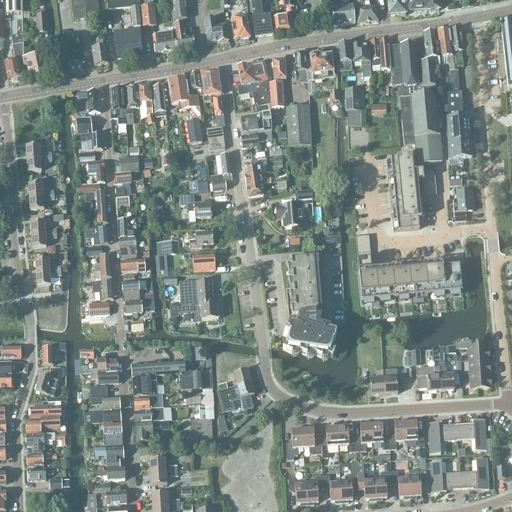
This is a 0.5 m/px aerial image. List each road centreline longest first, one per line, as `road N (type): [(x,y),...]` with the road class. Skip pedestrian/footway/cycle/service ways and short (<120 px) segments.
road 1 (residential): [(507,403),(332,413),(271,388),(222,59)]
road 2 (residential): [(132,511),(103,80)]
road 3 (residential): [(3,96),(10,220),(31,357),(16,422),(18,511)]
road 4 (residential): [(491,228),(474,18)]
road 5 (residential): [(491,228),(383,239),(374,229),(366,159)]
road 6 (residential): [(507,403),(491,228)]
road 7 (unclassified): [(319,40),(474,18)]
road 8 (unclassified): [(103,80),(222,59)]
